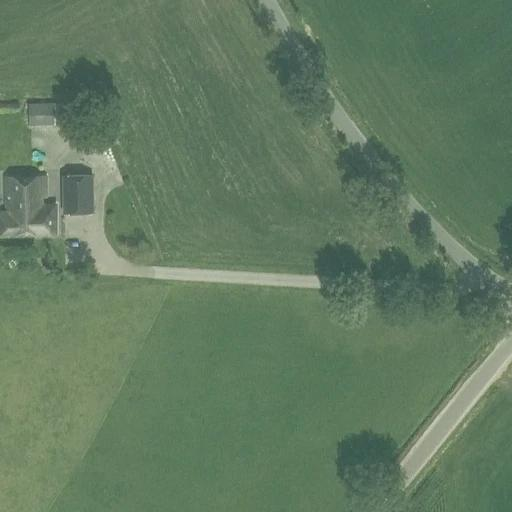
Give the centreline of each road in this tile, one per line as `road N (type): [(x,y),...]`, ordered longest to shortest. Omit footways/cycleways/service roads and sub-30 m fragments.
road 1 (unclassified): [(511,297),(392,178),(331,98),(273,0)]
road 2 (unclassified): [(364,511),(511,332)]
